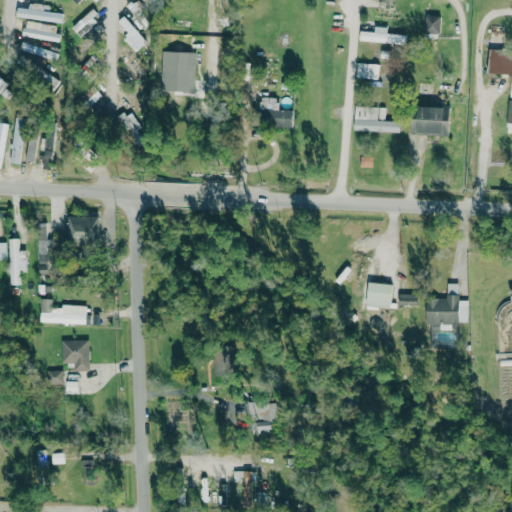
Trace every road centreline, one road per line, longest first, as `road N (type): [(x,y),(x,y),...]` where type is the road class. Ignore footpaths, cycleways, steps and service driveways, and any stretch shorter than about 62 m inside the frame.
road 1 (residential): [(0,188),(511,209)]
road 2 (residential): [(147,511),(137,194)]
